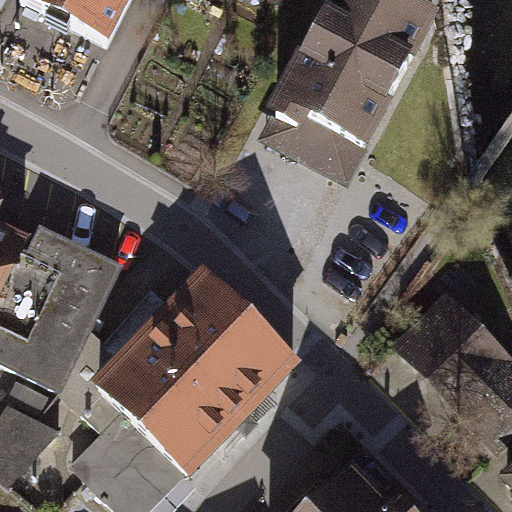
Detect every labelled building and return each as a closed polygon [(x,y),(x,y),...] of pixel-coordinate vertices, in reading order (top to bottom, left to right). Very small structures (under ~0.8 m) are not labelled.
[(14,0),(106,48),(112,37),(129,0),(14,0)] [(257,142),(348,189),(434,13),(408,0),(322,0),(261,116),(269,120),(257,142)] [(129,286),(0,222),(0,356),(76,394),(129,286)] [(201,287),(93,389),(72,411),(102,439),(73,472),(113,511),(152,511),(185,478),(189,482),(293,376),(201,287)] [(511,360),(447,297),(396,348),(511,462),(511,360)] [(0,465),(29,479),(58,419),(15,398),(0,428),(0,465)] [(390,511),(352,472),(310,511),(390,511)]
